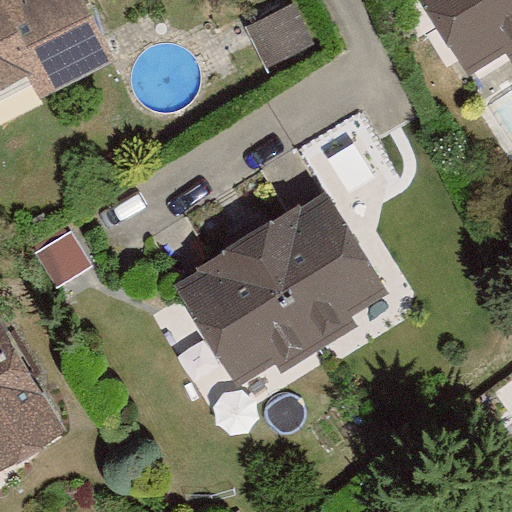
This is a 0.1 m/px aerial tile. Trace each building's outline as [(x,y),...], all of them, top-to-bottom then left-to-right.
[(0,0),(0,126),(120,65),(86,0),(0,0)] [(511,0),(413,0),(470,90),(511,63),(511,0)] [(296,13),(246,36),(266,81),(316,58),(296,13)] [(326,199),(174,295),(241,401),(393,305),(326,199)] [(5,331),(0,333),(0,484),(71,443),(5,331)]
